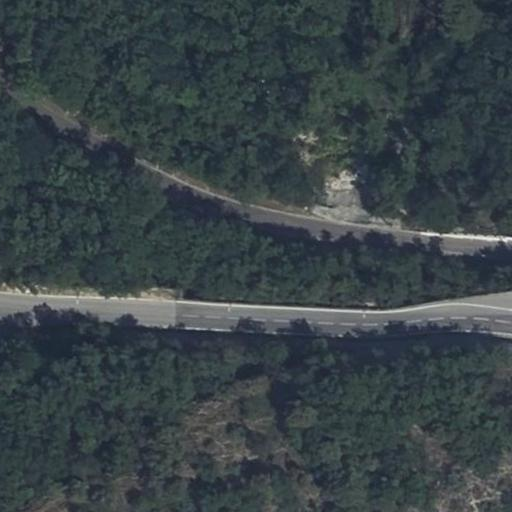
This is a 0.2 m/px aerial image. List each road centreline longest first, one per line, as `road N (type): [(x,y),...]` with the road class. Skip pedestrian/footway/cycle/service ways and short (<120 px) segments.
road 1 (tertiary): [(0,78),(17,96),(216,195),(320,224),(511,251)]
road 2 (tertiary): [(511,325),(315,324),(0,297)]
